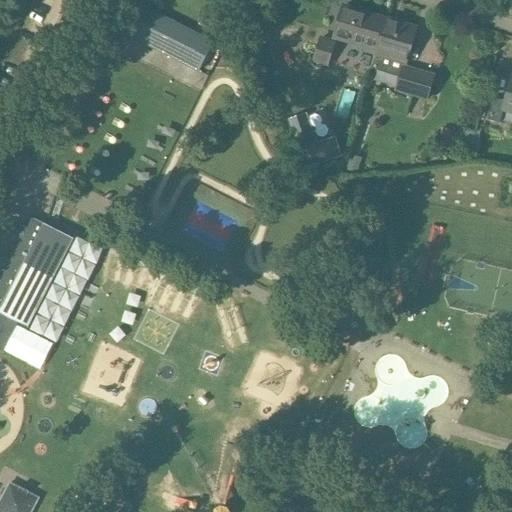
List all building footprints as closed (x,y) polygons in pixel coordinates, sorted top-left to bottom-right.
[(343,4),(334,34),(377,47),(375,51),(376,51),(387,17),(343,4)] [(199,72),(214,43),(142,6),(127,35),(199,72)] [(387,17),(376,51),(377,52),(372,70),(399,78),(394,93),(428,103),(436,75),(403,65),(404,61),(417,26),(388,16),(387,17)] [(337,42),(320,37),(313,63),(329,68),(337,42)] [(494,98),(488,120),(500,123),(504,110),(511,112),(511,76),(505,101),(494,98)] [(306,115),(289,121),(305,168),(340,156),(334,139),(317,145),(306,115)] [(455,131),(441,128),(438,149),(452,152),(455,131)] [(28,328),(73,238),(66,235),(33,218),(0,282),(0,351),(3,353),(18,323),(28,328)] [(31,511),(36,503),(26,497),(28,493),(10,483),(0,501),(4,504),(0,511),(31,511)]
